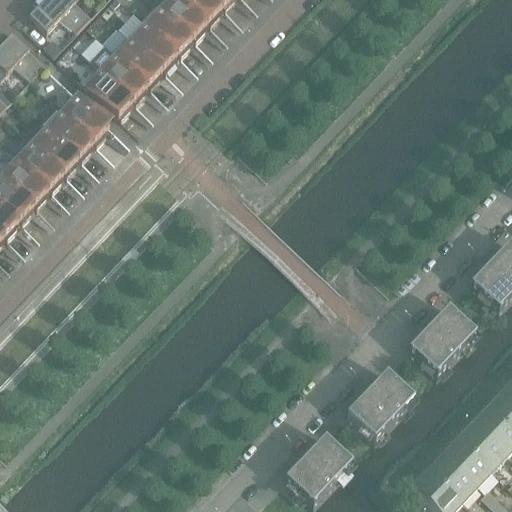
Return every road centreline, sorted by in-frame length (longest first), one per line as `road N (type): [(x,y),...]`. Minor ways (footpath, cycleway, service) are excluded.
road 1 (residential): [(0,315),(297,0)]
road 2 (residential): [(213,511),(511,198)]
